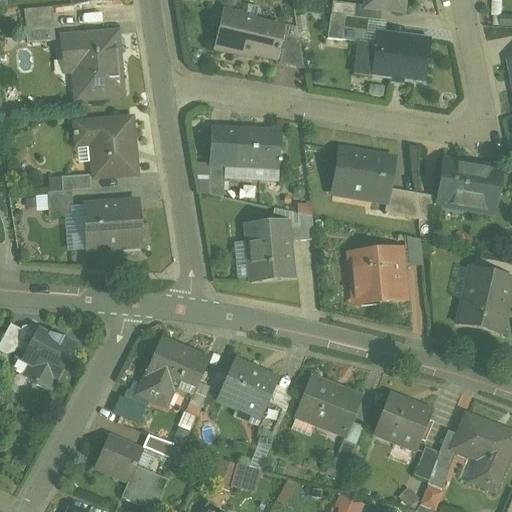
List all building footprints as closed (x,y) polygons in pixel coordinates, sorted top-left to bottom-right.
[(366,0),(366,8),(404,12),(404,0),(366,0)] [(357,6),(332,3),(331,15),(344,17),(355,18),(357,6)] [(52,8),(24,10),(26,31),(54,29),(52,8)] [(283,29),(243,20),(244,18),(223,13),(215,50),(254,59),(255,56),(275,60),(277,54),(279,55),(280,50),(278,49),(283,29)] [(355,18),(344,17),(341,42),(365,45),(369,20),(355,18)] [(54,29),(26,31),(27,44),(55,41),(54,29)] [(115,35),(60,40),(62,61),(75,60),(78,98),(120,95),(115,35)] [(429,41),(379,35),(373,77),(423,84),(429,41)] [(300,41),(286,38),(280,65),(305,71),(300,41)] [(131,121),(75,125),(77,146),(92,145),(95,180),(135,177),(135,174),(133,174),(132,152),(133,151),(131,121)] [(280,134),(212,131),(210,166),(225,167),(278,170),(280,134)] [(380,159),(363,156),(363,155),(339,151),(332,194),(334,194),(335,190),(363,195),(362,199),(387,203),(389,203),(391,190),(396,161),(381,158),(380,159)] [(486,169),(460,165),(461,164),(445,162),(437,205),(439,206),(440,200),(471,206),(470,211),(495,215),(502,171),(486,168),(486,169)] [(225,167),(210,166),(209,196),(224,199),(225,167)] [(90,178),(61,179),(62,192),(71,192),(90,190),(90,178)] [(416,195),(391,190),(389,203),(387,203),(385,215),(419,220),(416,195)] [(62,192),(48,193),(50,218),(73,217),(71,192),(62,192)] [(434,198),(416,195),(419,220),(431,222),(434,198)] [(139,205),(83,208),(86,252),(108,250),(108,247),(139,245),(140,248),(142,248),(139,205)] [(312,218),(297,215),(298,225),(300,242),(314,241),(312,218)] [(287,226),(247,229),(252,281),(292,278),(289,243),(300,242),(298,225),(288,226),(287,226)] [(421,241),(405,238),(405,249),(400,249),(402,269),(423,267),(421,241)] [(400,249),(356,254),(351,259),(352,268),(357,273),(361,272),(363,287),(359,288),(354,293),(355,302),(361,307),(405,303),(402,269),(400,249)] [(511,290),(511,277),(471,268),(471,270),(476,271),(470,299),(465,298),(459,325),(503,335),(511,290)] [(37,333),(26,327),(23,328),(13,347),(26,354),(37,333)] [(26,354),(23,362),(30,366),(24,378),(34,383),(33,384),(50,393),(57,380),(58,381),(76,347),(64,340),(64,339),(63,339),(50,335),(48,337),(38,332),(37,333),(26,354)] [(189,356),(161,344),(145,378),(147,379),(139,396),(161,405),(169,388),(192,399),(193,399),(199,384),(209,362),(190,353),(189,356)] [(259,372),(236,363),(219,401),(262,420),(279,381),(278,381),(278,382),(258,373),(259,372)] [(361,401),(333,390),(335,386),(312,377),(296,417),(299,418),(301,414),(331,426),(329,429),(347,437),(361,401)] [(199,384),(193,399),(192,399),(185,413),(198,419),(211,389),(199,384)] [(432,414),(390,397),(376,434),(399,443),(400,441),(417,447),(416,450),(418,450),(432,414)] [(287,413),(272,407),(262,430),(276,437),(287,413)] [(511,446),(511,435),(467,417),(460,435),(455,448),(456,449),(484,460),(475,482),(495,489),(511,446)] [(440,454),(437,463),(448,467),(456,449),(455,448),(460,435),(450,431),(440,454)] [(175,446),(150,437),(145,449),(169,460),(175,446)] [(240,488),(262,493),(274,440),(265,438),(258,469),(245,466),(240,488)] [(144,455),(110,440),(97,469),(131,484),(144,455)] [(357,446),(345,441),(336,463),(348,468),(357,446)] [(440,454),(426,448),(415,476),(429,482),(437,463),(440,454)] [(225,460),(218,486),(232,490),(239,464),(225,460)] [(433,485),(425,507),(439,511),(441,511),(449,491),(433,485)] [(411,490),(404,501),(417,509),(424,498),(411,490)] [(344,494),(337,510),(342,511),(365,511),(369,504),(344,494)]
